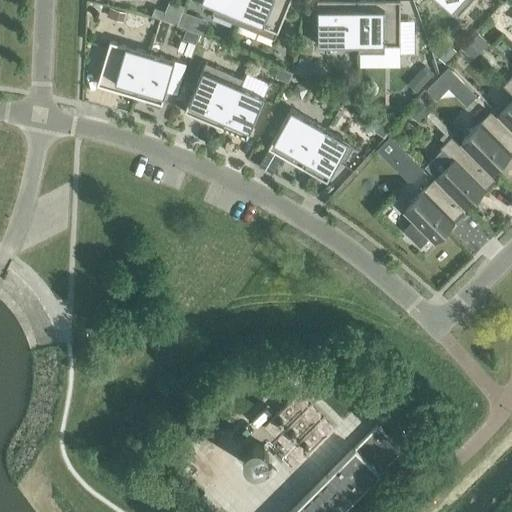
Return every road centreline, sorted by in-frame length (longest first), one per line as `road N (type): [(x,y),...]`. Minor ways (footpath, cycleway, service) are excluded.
road 1 (residential): [(414,308),(299,213),(109,135),(36,119)]
road 2 (residential): [(414,308),(444,318),(511,251)]
